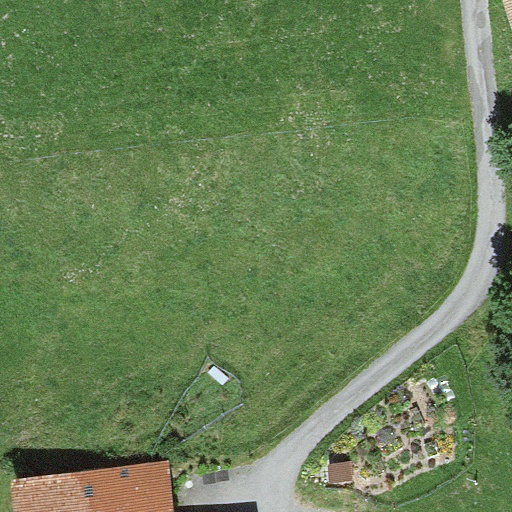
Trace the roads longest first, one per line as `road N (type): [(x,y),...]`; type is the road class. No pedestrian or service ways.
road 1 (track): [(511,200),(503,262),(466,324),(290,470),(281,511)]
road 2 (track): [(497,0),(511,168)]
